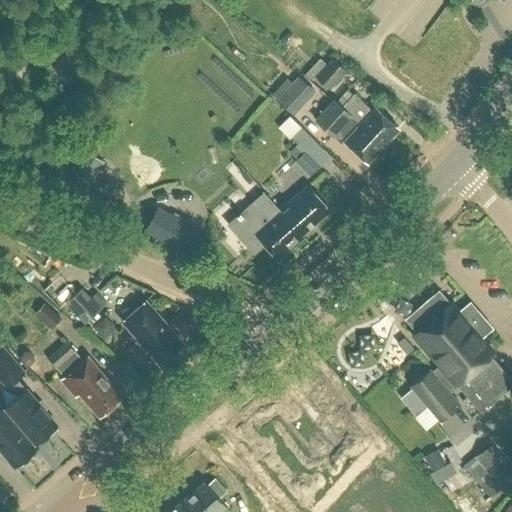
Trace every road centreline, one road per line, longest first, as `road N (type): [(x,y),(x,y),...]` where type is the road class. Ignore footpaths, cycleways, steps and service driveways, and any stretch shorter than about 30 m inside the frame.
road 1 (residential): [(270,331),(0,206)]
road 2 (secondary): [(270,331),(460,162)]
road 3 (residential): [(185,402),(281,511)]
road 4 (secondary): [(90,484),(185,402)]
